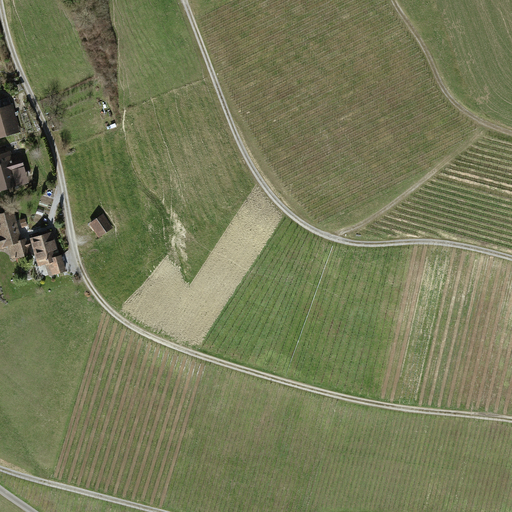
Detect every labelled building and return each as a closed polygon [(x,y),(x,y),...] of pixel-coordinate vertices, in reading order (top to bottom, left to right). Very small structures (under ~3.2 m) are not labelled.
[(12,106),(0,109),(0,138),(20,133),(12,106)] [(11,152),(0,155),(0,193),(21,188),(16,169),(23,167),(20,155),(13,157),(11,152)] [(0,216),(0,251),(10,248),(14,260),(30,255),(26,242),(21,243),(12,215),(3,218),(0,216)] [(102,215),(92,222),(101,234),(110,227),(102,215)] [(60,255),(53,234),(31,240),(40,268),(46,266),(50,277),(67,271),(62,255),(60,255)]
